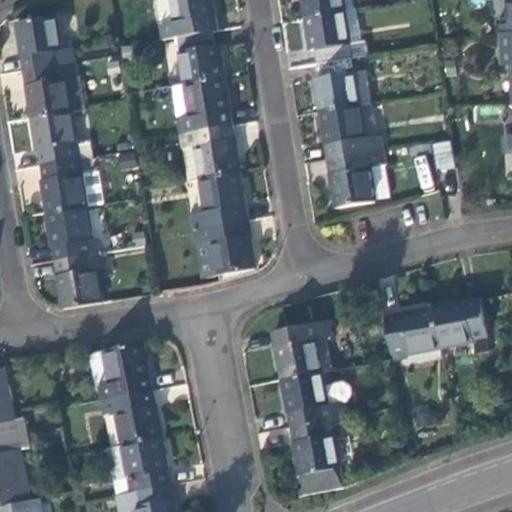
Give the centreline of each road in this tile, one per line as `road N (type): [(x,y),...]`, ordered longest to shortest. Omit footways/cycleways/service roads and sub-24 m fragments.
road 1 (residential): [(301,277),(258,0)]
road 2 (residential): [(301,277),(511,228)]
road 3 (residential): [(242,511),(206,305)]
road 4 (residential): [(206,305),(23,335)]
road 5 (residential): [(0,216),(23,335)]
